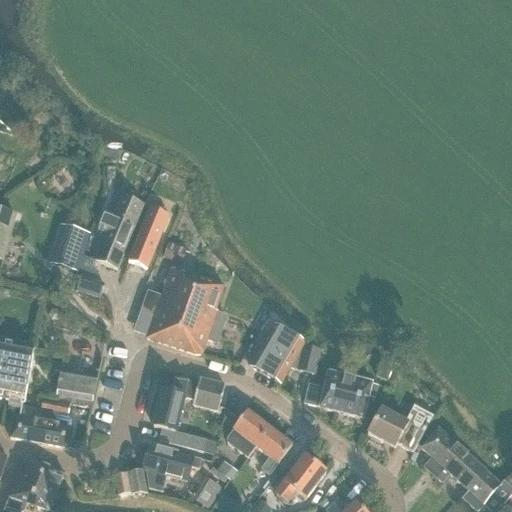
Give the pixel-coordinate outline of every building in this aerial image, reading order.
[(96,232),(106,236),(95,263),(116,271),(143,207),(121,198),(114,215),(105,212),(96,232)] [(146,271),(168,218),(150,210),(127,263),(146,271)] [(0,261),(4,262),(16,217),(0,212),(0,261)] [(68,241),(69,242),(62,266),(78,271),(85,246),(81,245),(84,236),(71,233),(68,241)] [(163,259),(181,265),(185,251),(167,245),(163,259)] [(147,338),(146,340),(195,356),(202,356),(206,342),(217,346),(228,317),(215,312),(223,288),(170,270),(161,297),(147,292),(133,333),(147,338)] [(98,300),(103,287),(93,284),(95,279),(84,275),(77,292),(98,300)] [(49,316),(50,319),(51,320),(51,321),(57,322),(60,317),(58,311),(52,311),(49,316)] [(308,338),(277,321),(249,368),(280,386),(289,370),(302,348),(308,338)] [(34,351),(0,344),(0,399),(25,404),(34,351)] [(314,377),(320,352),(302,348),(289,370),(299,372),(299,373),(314,377)] [(384,371),(378,382),(386,386),(392,375),(384,371)] [(325,389),(309,385),(303,406),(319,410),(337,414),(342,398),(348,400),(353,380),(329,373),(325,389)] [(91,403),(93,404),(98,380),(61,374),(57,397),(59,398),(58,403),(43,400),(41,411),(21,408),(19,420),(13,419),(10,440),(68,451),(72,430),(66,429),(69,406),(90,409),(91,403)] [(153,429),(161,431),(158,443),(203,454),(206,442),(175,434),(184,399),(193,402),(192,406),(218,413),(224,387),(199,381),(198,386),(174,380),(170,396),(162,394),(153,429)] [(373,385),(353,380),(348,400),(342,398),(337,414),(363,421),(373,385)] [(414,408),(405,424),(393,444),(397,446),(413,455),(423,437),(424,438),(432,425),(430,424),(433,419),(414,408)] [(367,436),(394,451),(397,446),(393,444),(405,424),(381,411),(367,436)] [(232,431),(247,442),(238,453),(246,459),(254,448),(255,449),(269,431),(246,414),(232,431)] [(421,450),(432,460),(424,469),(436,480),(462,452),(438,431),(432,425),(424,438),(428,441),(421,450)] [(270,460),(262,471),(270,477),(278,466),(279,467),(292,449),(269,431),(255,449),(270,460)] [(201,461),(170,453),(148,448),(142,472),(145,472),(149,491),(162,494),(166,478),(187,483),(190,469),(198,472),(201,461)] [(450,477),(468,493),(486,474),(462,452),(436,480),(442,486),(450,477)] [(286,506),(295,494),(305,502),(326,475),(304,458),(283,486),(284,486),(275,497),(286,506)] [(3,511),(23,511),(26,504),(46,511),(48,511),(65,475),(26,460),(3,511)] [(230,482),(236,473),(223,464),(217,472),(230,482)] [(127,474),(127,476),(114,479),(117,497),(131,495),(132,497),(148,496),(142,472),(142,471),(127,474)] [(502,506),(511,495),(511,474),(500,488),(486,474),(468,493),(461,501),(473,511),(478,511),(492,497),(502,506)] [(206,480),(199,490),(216,500),(222,490),(206,480)] [(245,496),(237,506),(244,511),(245,511),(253,502),(245,496)] [(319,505),(325,511),(326,511),(332,507),(325,500),(319,505)]
